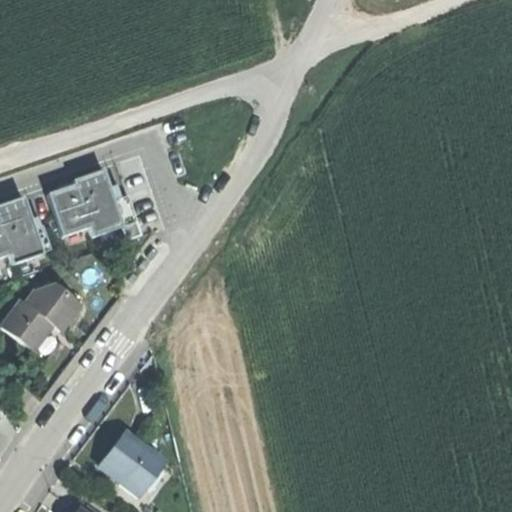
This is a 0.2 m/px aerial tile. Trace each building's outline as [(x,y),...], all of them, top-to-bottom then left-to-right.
[(72,183),(73,187),(59,192),(46,196),(61,238),(87,229),(91,239),(121,229),(112,202),(102,172),(72,183)] [(58,187),(59,192),(73,187),(72,183),(63,185),(58,187)] [(127,196),(112,202),(121,229),(126,242),(141,237),(127,196)] [(0,206),(0,259),(7,257),(11,266),(41,256),(22,199),(0,206)] [(0,329),(32,353),(50,327),(59,333),(67,324),(79,306),(51,287),(35,290),(23,304),(19,302),(0,329)] [(167,462),(127,433),(114,451),(101,468),(114,478),(118,472),(145,492),(167,462)] [(141,498),(145,492),(118,472),(114,478),(141,498)]
